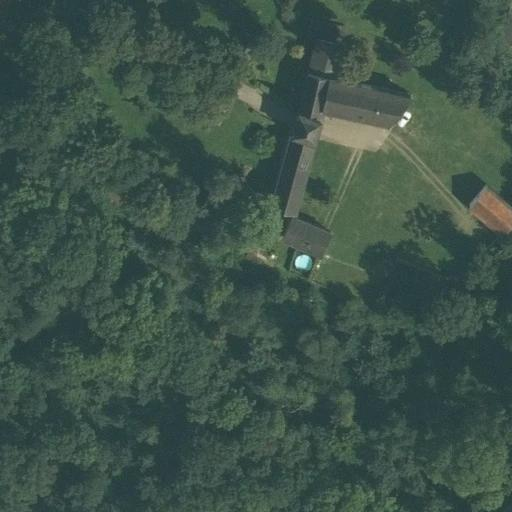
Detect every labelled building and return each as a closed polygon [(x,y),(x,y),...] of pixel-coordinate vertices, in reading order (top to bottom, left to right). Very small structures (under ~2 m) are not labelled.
[(0,0),(0,13),(8,0),(0,0)] [(511,14),(508,11),(501,34),(511,43),(511,14)] [(342,44),(317,38),(309,70),(330,75),(335,76),(342,44)] [(309,70),(307,70),(298,110),(298,112),(296,120),(294,127),(292,131),(314,138),(317,128),(320,118),(323,106),(330,75),(309,70)] [(335,76),(330,75),(323,106),(387,121),(389,120),(400,106),(410,94),(335,76)] [(314,138),(292,131),(272,203),(295,210),(314,138)] [(511,221),(511,207),(486,186),(469,205),(502,234),(511,221)] [(331,230),(292,214),(281,236),(321,253),(331,230)]
